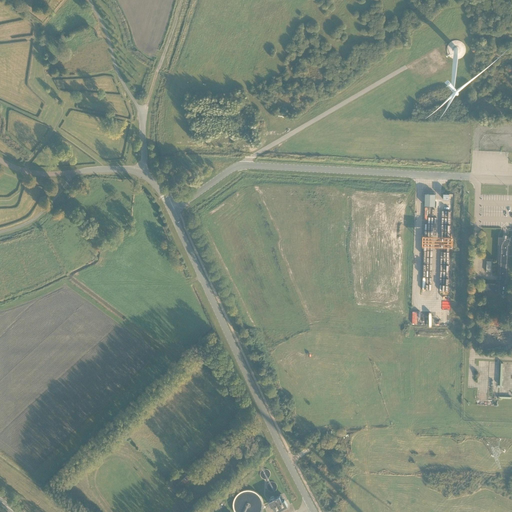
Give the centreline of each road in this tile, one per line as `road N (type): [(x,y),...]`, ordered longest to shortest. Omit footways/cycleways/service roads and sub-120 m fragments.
road 1 (unclassified): [(171,209),(242,165),(511,180)]
road 2 (unclassified): [(314,511),(171,209)]
road 3 (unclassified): [(143,172),(141,113),(89,0)]
road 4 (track): [(141,113),(181,0)]
